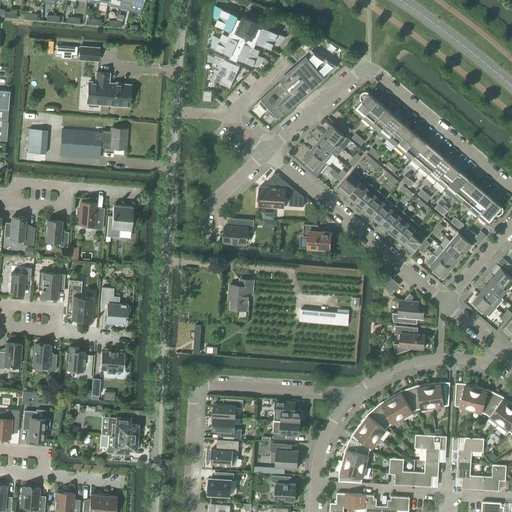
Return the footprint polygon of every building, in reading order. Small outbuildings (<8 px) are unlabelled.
[(118,8),(120,0),(109,0),(108,6),(118,8)] [(129,11),(131,0),(120,0),(118,8),(129,11)] [(131,0),(129,11),(139,14),(143,0),(131,0)] [(222,9),(215,6),(214,17),(218,19),(215,24),(230,31),(228,36),(222,33),(220,38),(213,35),(212,47),(215,48),(215,49),(230,55),(228,60),(224,58),(214,81),(230,88),(240,65),(236,63),(238,59),(253,65),(257,67),(265,58),(258,55),(260,50),(254,47),(256,43),(271,49),(273,44),(277,46),(285,37),(278,34),(262,27),(261,29),(257,27),(259,23),(243,16),(241,20),(237,18),(238,16),(222,9)] [(99,48),(80,47),(79,59),(98,60),(99,48)] [(337,66),(314,52),(260,99),(277,119),(337,66)] [(109,73),(96,72),(96,73),(95,90),(88,90),(87,103),(89,103),(88,106),(97,107),(98,104),(129,106),(130,85),(108,83),(109,74),(109,73)] [(10,91),(0,90),(0,109),(8,110),(10,91)] [(363,118),(377,100),(369,93),(368,93),(367,92),(366,92),(365,92),(363,92),(362,93),(361,94),(360,95),(360,96),(360,97),(360,98),(360,99),(360,100),(361,100),(361,101),(362,101),(354,110),(363,118)] [(371,125),(385,107),(377,100),(363,118),(371,125)] [(379,132),(394,114),(385,107),(371,125),(379,132)] [(387,139),(402,121),(394,114),(379,132),(387,139)] [(396,146),(410,128),(402,121),(387,139),(396,146)] [(348,135),(352,130),(343,122),(339,127),(348,135)] [(332,125),(325,134),(338,145),(346,136),(332,125)] [(47,130),(25,128),(22,128),(21,152),(45,154),(47,130)] [(101,133),(100,147),(109,148),(126,149),(127,129),(111,128),(111,132),(102,131),(102,133),(101,133)] [(404,153),(418,135),(410,128),(396,146),(404,153)] [(59,155),(99,158),(100,147),(101,133),(61,130),(59,155)] [(352,138),(356,142),(360,137),(356,133),(352,138)] [(338,145),(325,134),(318,142),(331,153),(338,145)] [(412,160),(427,142),(418,135),(404,153),(412,160)] [(365,141),(360,137),(356,142),(361,145),(365,141)] [(331,153),(318,142),(311,150),(324,162),(331,153)] [(420,167),(435,149),(427,142),(412,160),(420,167)] [(368,152),(373,156),(377,151),(372,147),(368,152)] [(429,174),(443,157),(435,149),(420,167),(429,174)] [(328,164),(324,162),(311,150),(303,159),(311,165),(307,169),(316,177),(328,164)] [(381,155),(377,151),(373,156),(377,159),(381,155)] [(357,153),(353,157),(357,161),(361,156),(357,153)] [(367,162),(372,165),(375,161),(371,157),(367,162)] [(437,181),(451,164),(443,157),(429,174),(437,181)] [(385,166),(389,170),(393,165),(389,161),(385,166)] [(445,188),(460,171),(451,164),(437,181),(445,188)] [(398,169),(393,165),(389,170),(394,173),(398,169)] [(346,195),(358,181),(362,177),(353,169),(338,188),(346,195)] [(343,169),(339,174),(343,177),(347,173),(343,169)] [(453,195),(468,178),(460,171),(445,188),(453,195)] [(303,207),(303,206),(304,197),(296,191),(274,173),(268,180),(272,184),(269,187),(259,187),(259,195),(258,195),(258,197),(259,197),(258,205),(284,207),(284,198),(289,198),(290,199),(289,206),(303,207)] [(401,180),(406,184),(410,179),(405,175),(401,180)] [(462,202),(476,185),(468,178),(453,195),(462,202)] [(414,183),(410,179),(406,184),(410,187),(414,183)] [(355,202),(366,188),(358,181),(346,195),(355,202)] [(363,209),(375,195),(378,191),(370,184),(366,188),(355,202),(363,209)] [(470,209),(484,192),(476,185),(462,202),(470,209)] [(418,194),(422,198),(426,193),(422,189),(418,194)] [(371,216),(383,202),(387,198),(378,191),(375,195),(363,209),(371,216)] [(478,216),(493,199),(484,192),(470,209),(478,216)] [(431,197),(426,193),(422,198),(427,202),(431,197)] [(421,207),(424,203),(420,199),(416,204),(421,207)] [(501,206),(493,199),(478,216),(487,223),(494,214),(495,214),(495,215),(496,215),(497,215),(498,215),(499,215),(500,215),(501,214),(502,213),(502,212),(503,212),(503,211),(503,210),(503,209),(503,208),(502,207),(502,206),(501,206)] [(86,228),(102,229),(104,214),(97,213),(95,211),(95,203),(80,202),(80,209),(78,209),(77,210),(76,215),(78,217),(79,217),(78,224),(84,224),(84,226),(86,228)] [(379,223),(391,209),(383,202),(371,216),(379,223)] [(439,212),(443,207),(438,203),(434,208),(439,212)] [(108,216),(106,236),(119,237),(119,229),(131,230),(133,206),(113,205),(112,216),(108,216)] [(391,209),(379,223),(388,230),(399,216),(403,212),(395,205),(391,209)] [(447,211),(443,207),(439,212),(443,216),(447,211)] [(396,237),(408,223),(411,219),(403,212),(399,216),(388,230),(396,237)] [(433,218),(438,222),(441,218),(437,214),(433,218)] [(22,245),(33,246),(35,228),(27,227),(25,225),(25,218),(24,218),(24,217),(19,216),(19,218),(11,217),(11,223),(5,222),(4,237),(10,237),(10,239),(23,240),(22,245)] [(455,226),(459,221),(455,217),(451,222),(455,226)] [(223,242),(246,244),(247,228),(253,229),(254,220),(231,218),(231,226),(224,226),(223,242)] [(59,242),(59,246),(67,247),(68,232),(61,231),(62,221),(47,220),(45,241),(59,242)] [(464,225),(459,221),(455,226),(460,229),(464,225)] [(404,244),(416,230),(408,223),(396,237),(404,244)] [(303,235),(301,235),(300,247),(330,249),(331,232),(318,231),(318,225),(303,224),(303,235)] [(440,232),(436,228),(432,233),(437,236),(440,232)] [(468,228),(464,233),(473,240),(477,236),(468,228)] [(424,238),(416,230),(404,244),(413,251),(424,238)] [(458,232),(451,241),(465,252),(472,244),(458,232)] [(465,252),(451,241),(444,249),(458,260),(465,252)] [(426,248),(422,245),(418,249),(423,253),(426,248)] [(451,269),(458,260),(444,249),(437,257),(451,269)] [(451,269),(437,257),(433,254),(426,262),(443,277),(451,269)] [(11,273),(9,293),(23,294),(24,279),(30,280),(31,268),(25,267),(24,274),(11,273)] [(511,277),(501,268),(494,277),(507,288),(511,282),(511,277)] [(52,291),(63,292),(65,274),(39,272),(37,289),(42,290),(43,294),(47,295),(50,294),(52,291)] [(507,288),(494,277),(487,285),(500,297),(507,288)] [(391,278),(384,287),(391,294),(399,284),(391,278)] [(77,319),(77,320),(92,321),(91,320),(93,298),(94,298),(94,297),(80,296),(82,280),(81,280),(81,282),(69,281),(69,279),(68,279),(66,313),(78,314),(78,319),(77,319)] [(230,308),(247,310),(249,287),(253,287),(253,280),(240,279),(240,286),(230,285),(229,294),(232,294),(230,308)] [(503,299),(500,297),(487,285),(480,293),(496,308),(503,299)] [(107,309),(106,322),(126,324),(126,314),(128,312),(129,308),(127,306),(127,305),(119,304),(119,297),(113,296),(114,288),(102,287),(100,308),(107,309)] [(496,308),(480,293),(472,302),(489,316),(496,308)] [(408,296),(408,295),(403,300),(399,300),(398,313),(392,313),(393,322),(417,324),(418,318),(423,318),(424,316),(425,315),(426,313),(426,311),(424,310),(424,308),(418,307),(419,302),(412,301),(412,299),(408,296)] [(348,313),(301,309),(299,321),(347,325),(348,313)] [(504,322),(508,317),(504,314),(500,318),(504,322)] [(511,316),(503,328),(511,335),(511,334),(511,316)] [(408,327),(395,326),(395,334),(400,335),(399,344),(393,344),(397,354),(411,348),(423,349),(425,335),(407,333),(408,327)] [(0,350),(0,368),(4,368),(4,365),(19,366),(21,344),(6,343),(5,350),(2,351),(0,350)] [(50,345),(35,343),(34,351),(32,350),(32,356),(33,356),(33,366),(40,366),(40,369),(55,371),(57,354),(52,354),(49,351),(50,345)] [(66,353),(66,360),(68,361),(68,370),(77,370),(76,376),(90,378),(92,359),(84,359),(84,352),(79,351),(79,347),(69,347),(69,354),(66,353)] [(109,352),(101,351),(99,369),(107,370),(107,373),(114,373),(115,370),(123,371),(124,353),(116,352),(115,352),(115,353),(110,353),(110,351),(109,351),(109,352)] [(100,379),(93,379),(91,395),(98,395),(100,379)] [(441,382),(429,383),(432,407),(448,405),(450,382),(441,382)] [(432,407),(429,383),(417,385),(409,388),(416,409),(432,407)] [(470,410),(476,386),(464,383),(456,383),(454,405),(470,410)] [(486,414),(496,393),(488,390),(476,386),(470,410),(486,414)] [(416,409),(409,388),(401,390),(390,397),(403,417),(416,409)] [(511,403),(503,397),(496,393),(486,414),(498,423),(511,405),(511,403)] [(403,417),(390,397),(380,403),(373,408),(389,425),(403,417)] [(213,415),(213,417),(235,418),(236,407),(242,407),(244,406),(244,399),(222,398),(222,404),(214,404),(213,410),(212,410),(212,415),(213,415)] [(275,402),(274,420),(300,422),(301,410),(295,409),(295,402),(287,401),(287,403),(275,402)] [(511,405),(498,423),(511,433),(511,432),(511,405)] [(389,425),(373,408),(368,414),(360,424),(379,438),(389,425)] [(5,412),(0,411),(0,436),(10,438),(10,432),(17,432),(19,410),(5,409),(5,412)] [(36,412),(24,411),(23,423),(30,424),(29,439),(44,441),(45,428),(49,429),(49,420),(46,419),(46,411),(36,410),(36,412)] [(107,435),(137,437),(137,435),(138,433),(139,428),(137,427),(138,424),(129,423),(129,419),(110,417),(109,429),(104,428),(104,434),(101,434),(107,435)] [(235,418),(213,417),(213,418),(212,418),(211,423),(213,423),(212,430),(220,430),(220,436),(241,437),(241,429),(234,429),(235,418)] [(299,434),(300,422),(274,420),(273,439),(285,439),(285,433),(299,434)] [(369,451),(379,438),(360,424),(352,434),(349,441),(369,451)] [(447,436),(436,435),(415,434),(414,448),(426,449),(425,460),(439,461),(440,449),(446,450),(447,436)] [(136,439),(137,437),(107,435),(107,440),(108,440),(108,447),(106,447),(106,453),(126,454),(127,449),(136,450),(136,448),(137,446),(138,441),(136,439)] [(458,451),(457,462),(471,463),(472,451),(483,452),(484,438),(453,436),(452,450),(458,451)] [(216,449),(211,449),(210,464),(235,466),(238,459),(239,441),(217,440),(216,449)] [(365,466),(369,451),(349,441),(345,448),(342,460),(365,466)] [(288,444),(270,443),(270,447),(270,450),(272,452),(276,452),(275,467),(297,469),(298,451),(289,450),(287,448),(287,445),(288,445),(288,444)] [(413,485),(414,472),(403,471),(404,459),(390,458),(389,474),(395,474),(394,484),(413,485)] [(361,482),(365,466),(342,460),(339,472),(338,481),(361,482)] [(438,477),(439,461),(425,460),(424,472),(414,472),(413,485),(431,487),(432,476),(438,477)] [(480,489),(481,476),(470,475),(471,463),(457,462),(456,478),(462,478),(461,488),(480,489)] [(492,476),(481,476),(480,489),(499,491),(499,480),(505,481),(506,465),(492,464),(492,476)] [(234,473),(220,472),(219,479),(209,478),(208,494),(230,495),(230,480),(233,481),(234,473)] [(295,501),(296,484),(288,483),(286,481),(286,477),(287,477),(287,476),(272,475),(271,476),(272,476),(271,480),(273,482),(276,483),(276,485),(274,488),(274,493),(275,497),(275,500),(295,501)] [(6,486),(0,485),(0,511),(3,511),(3,510),(10,511),(12,497),(5,496),(6,486)] [(33,511),(44,511),(45,499),(38,499),(39,488),(22,487),(22,493),(21,493),(19,495),(19,499),(20,501),(21,501),(21,507),(28,507),(28,509),(29,511),(33,511)] [(54,498),(55,500),(54,511),(78,511),(80,500),(73,499),(73,493),(64,492),(62,490),(58,490),(54,493),(54,498)] [(90,501),(84,500),(82,511),(101,511),(103,494),(97,493),(96,494),(90,494),(90,501)] [(354,508),(355,494),(337,493),(336,503),(330,503),(329,511),(343,511),(344,507),(354,508)] [(109,494),(103,494),(101,511),(120,511),(122,503),(116,502),(116,496),(110,496),(109,494)] [(381,511),(382,506),(376,506),(376,499),(374,499),(374,495),(355,494),(354,508),(365,508),(364,511),(381,511)] [(387,506),(382,506),(381,511),(397,511),(398,510),(409,511),(409,497),(390,496),(390,500),(387,500),(387,506)] [(503,511),(504,507),(501,507),(501,503),(482,502),(481,511),(503,511)]
